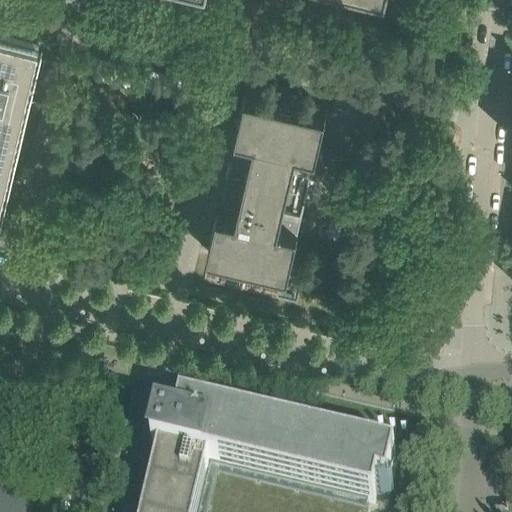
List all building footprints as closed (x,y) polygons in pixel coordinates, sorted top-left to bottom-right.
[(6,180),(26,99),(33,68),(39,41),(0,31),(0,207),(5,185),(6,180)] [(201,79),(195,78),(99,55),(99,57),(94,78),(198,103),(203,80),(201,79)] [(246,90),(236,130),(235,132),(237,132),(219,209),(217,208),(210,239),(207,250),(210,251),(288,269),(298,228),(302,209),(283,204),(292,165),(311,170),(316,151),(326,109),(246,90)] [(331,215),(327,235),(340,238),(345,218),(331,215)] [(156,452),(153,451),(152,453),(159,454),(145,511),(366,511),(369,504),(374,506),(378,488),(388,490),(395,458),(181,407),(179,417),(176,427),(160,423),(159,425),(162,426),(156,452)] [(0,511),(31,511),(39,487),(20,482),(19,486),(7,483),(0,481),(0,511)] [(48,490),(42,511),(88,511),(91,500),(48,490)]
